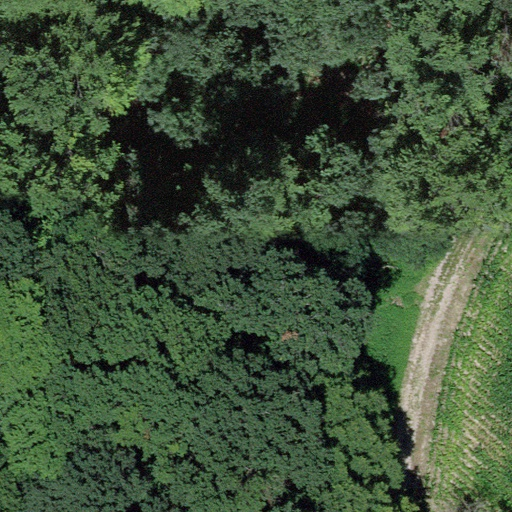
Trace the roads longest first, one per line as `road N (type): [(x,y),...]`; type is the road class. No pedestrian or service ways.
road 1 (track): [(410,511),(422,380),(511,168)]
road 2 (track): [(268,0),(315,46),(477,246)]
